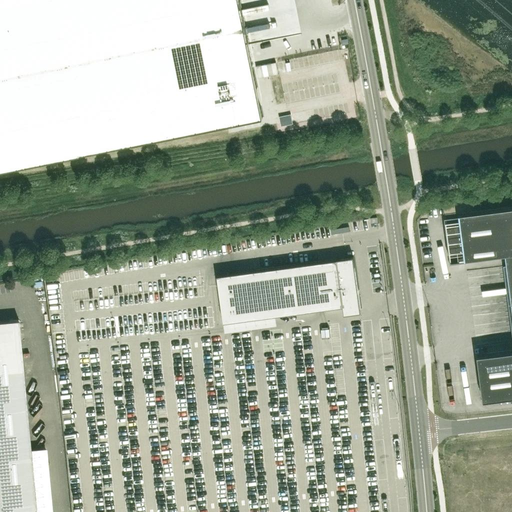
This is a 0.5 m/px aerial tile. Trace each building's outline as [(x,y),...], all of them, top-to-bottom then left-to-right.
[(0,0),(0,168),(263,116),(239,0),(0,0)] [(455,203),(442,205),(444,213),(456,210),(455,203)] [(511,396),(511,206),(459,214),(460,223),(446,225),(450,261),(505,254),(511,307),(511,350),(477,355),(483,400),(511,396)] [(360,307),(353,256),(216,275),(223,322),(342,305),(343,310),(360,307)] [(36,511),(19,319),(0,320),(0,511),(36,511)]
